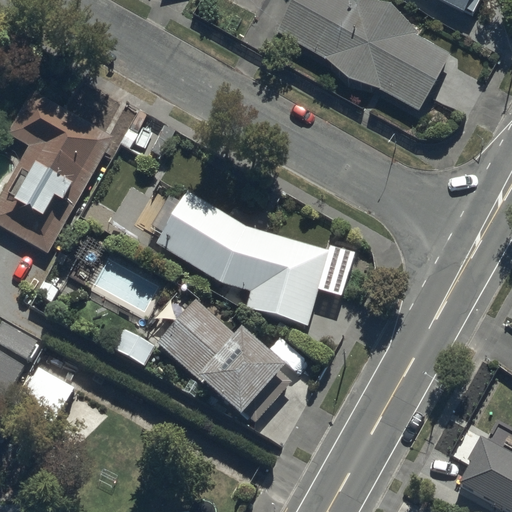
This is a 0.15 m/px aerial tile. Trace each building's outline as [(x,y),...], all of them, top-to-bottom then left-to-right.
[(349,0),(348,3),(343,0),(294,0),(276,33),(413,109),(443,55),(406,35),(409,30),(353,0),(349,0)] [(0,231),(51,261),(116,146),(34,100),(11,142),(32,154),(0,211),(0,231)] [(313,337),(334,260),(251,237),(191,202),(160,254),(226,293),(254,301),(249,319),(313,337)] [(161,351),(243,424),(255,426),(285,392),(277,386),(285,377),(243,341),(237,348),(196,312),(161,351)] [(159,355),(128,339),(118,359),(148,375),(159,355)] [(37,368),(14,405),(53,429),(76,391),(37,368)] [(511,511),(511,460),(485,446),(462,487),(508,511),(511,511)] [(0,511),(45,511),(46,509),(0,503),(0,511)]
